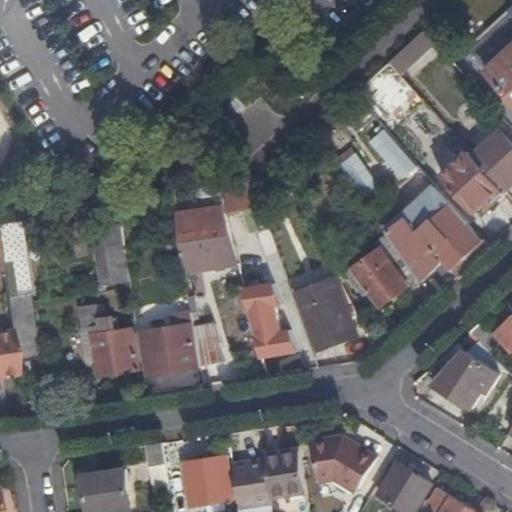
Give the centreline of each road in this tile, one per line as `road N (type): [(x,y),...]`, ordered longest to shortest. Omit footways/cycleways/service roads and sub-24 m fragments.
road 1 (residential): [(28,437),(369,393)]
road 2 (residential): [(369,393),(511,263)]
road 3 (residential): [(511,480),(369,393)]
